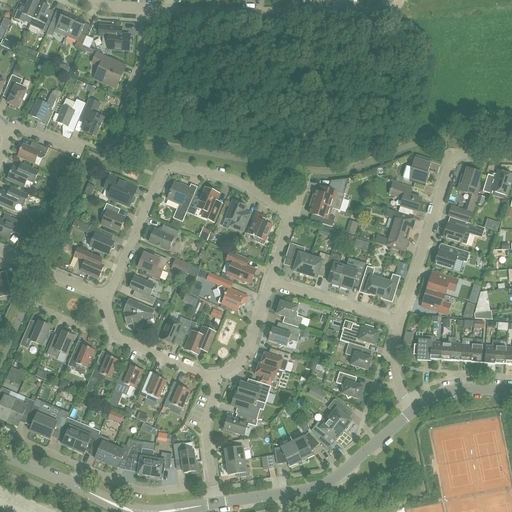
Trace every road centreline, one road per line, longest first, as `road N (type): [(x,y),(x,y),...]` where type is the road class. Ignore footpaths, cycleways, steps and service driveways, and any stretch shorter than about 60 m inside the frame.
road 1 (residential): [(106,297),(167,168),(231,180),(287,214)]
road 2 (residential): [(172,11),(385,11),(399,0)]
road 3 (residential): [(215,503),(331,480),(414,408)]
road 4 (residential): [(399,320),(451,157)]
road 5 (residential): [(399,320),(269,280)]
road 6 (residential): [(215,503),(206,432),(214,376)]
road 7 (residential): [(214,376),(118,339),(110,322)]
